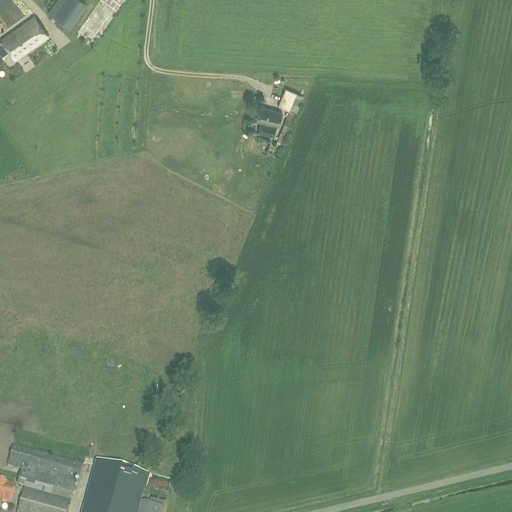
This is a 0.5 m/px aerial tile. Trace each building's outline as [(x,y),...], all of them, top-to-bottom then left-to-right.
[(60,0),(52,13),(72,25),(88,0),(60,0)] [(35,16),(1,39),(3,41),(0,43),(0,61),(3,60),(1,57),(9,51),(15,60),(49,36),(35,16)] [(289,111),(277,140),(283,144),(304,96),(285,88),(278,106),(289,111)] [(262,122),(259,133),(275,137),(277,126),(279,126),(283,113),(261,107),(258,121),(262,122)] [(32,449),(13,444),(9,459),(7,465),(21,470),(17,485),(23,487),(23,488),(24,488),(17,511),(66,511),(76,479),(78,480),(84,464),(32,449)] [(99,460),(96,467),(95,467),(82,511),(119,511),(130,476),(129,475),(131,469),(99,460)] [(0,480),(0,500),(2,501),(11,503),(16,485),(7,482),(0,480)] [(165,500),(152,496),(150,504),(163,507),(165,500)] [(150,504),(142,501),(138,511),(162,511),(164,508),(163,507),(150,504)]
